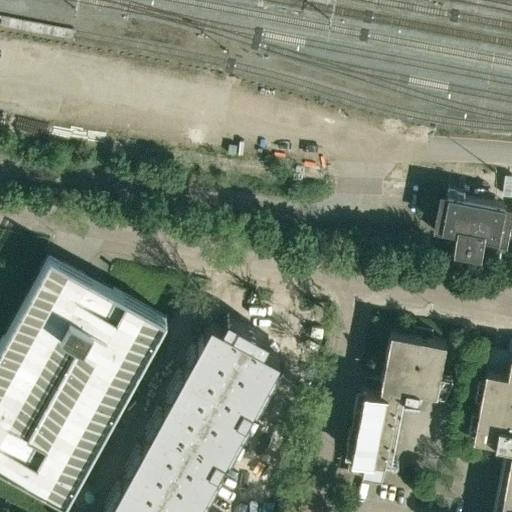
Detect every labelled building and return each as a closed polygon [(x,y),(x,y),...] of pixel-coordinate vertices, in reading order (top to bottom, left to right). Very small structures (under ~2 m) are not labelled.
[(447,190),(441,224),(455,226),(452,243),(480,248),(483,232),(498,235),(504,201),(447,190)] [(0,460),(64,496),(165,314),(72,263),(49,250),(0,338),(0,460)] [(192,511),(197,504),(202,507),(223,469),(217,466),(224,453),(229,456),(250,419),(245,416),(251,404),(256,407),(277,369),(272,367),(279,354),(263,345),(268,335),(227,312),(222,322),(211,316),(103,511),(17,511),(0,502),(0,511),(192,511)] [(435,388),(445,337),(431,334),(433,327),(422,325),(422,328),(421,332),(390,326),(381,377),(369,374),(367,384),(364,383),(347,468),(381,474),(395,398),(413,406),(418,395),(418,394),(417,393),(418,385),(435,388)] [(511,511),(511,350),(489,346),(472,433),(511,441),(498,511),(511,511)]
